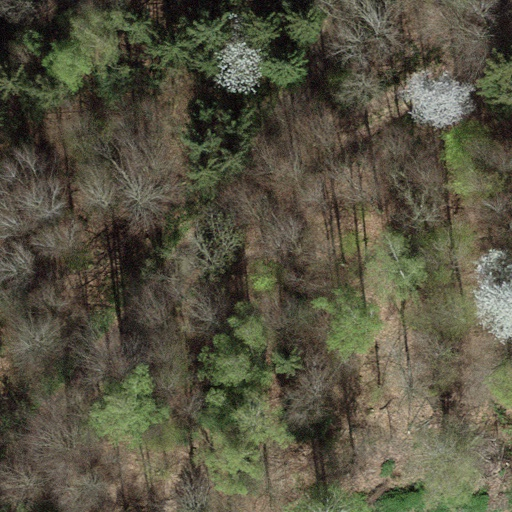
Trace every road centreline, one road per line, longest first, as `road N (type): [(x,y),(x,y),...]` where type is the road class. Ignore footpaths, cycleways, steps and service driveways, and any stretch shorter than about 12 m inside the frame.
road 1 (track): [(0,488),(269,159),(348,0)]
road 2 (track): [(511,44),(269,159)]
